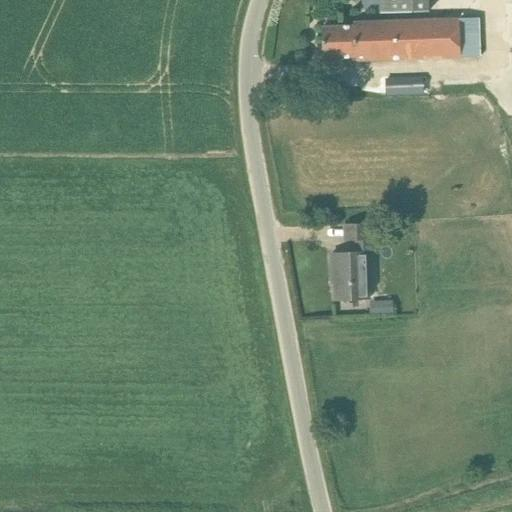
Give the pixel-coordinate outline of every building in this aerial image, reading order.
[(428,0),(378,0),(379,13),(428,12),(428,0)] [(355,26),(323,27),(324,59),(357,57),(357,61),(479,58),(478,19),(355,22),(355,26)] [(411,77),(382,78),(381,91),(411,91),(411,90),(420,90),(420,79),(411,79),(411,77)] [(370,264),(369,225),(345,226),(346,239),(357,239),(358,253),(332,254),(332,272),(336,272),(336,273),(332,273),(333,283),(335,283),(336,300),(368,299),(367,264),(370,264)] [(381,302),(381,314),(393,314),(393,302),(381,302)]
